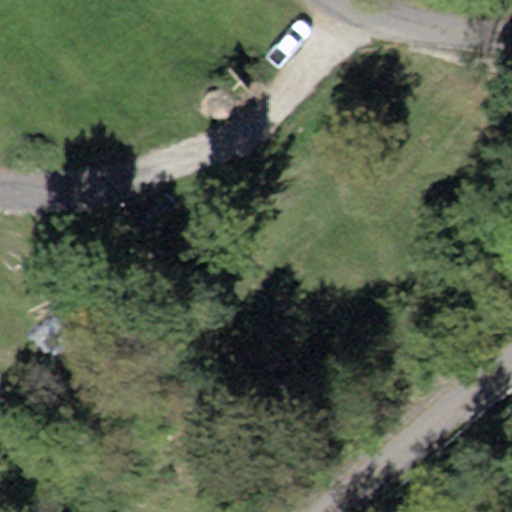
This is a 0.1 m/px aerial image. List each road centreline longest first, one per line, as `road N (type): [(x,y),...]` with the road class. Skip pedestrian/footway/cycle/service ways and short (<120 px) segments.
road 1 (tertiary): [(330,511),(511,360)]
road 2 (tertiary): [(511,43),(410,28),(342,0)]
